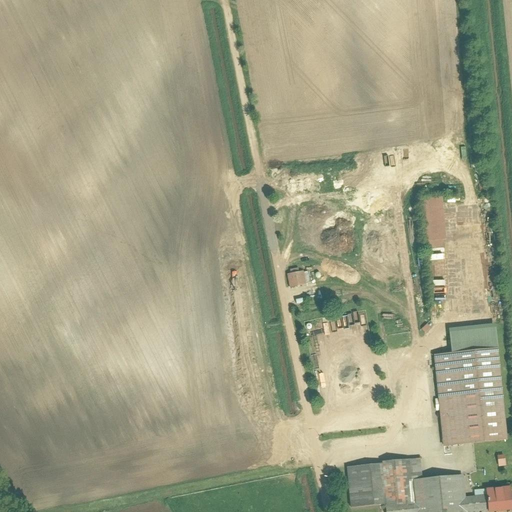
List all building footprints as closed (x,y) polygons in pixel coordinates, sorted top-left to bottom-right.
[(441,248),(437,198),(420,199),(423,249),(441,248)] [(302,272),(289,274),(291,287),(304,285),(302,272)] [(490,328),(448,333),(450,352),(492,348),(490,328)] [(402,347),(376,353),(377,359),(403,353),(402,347)] [(450,352),(433,354),(443,447),(509,439),(499,347),(492,348),(450,352)] [(504,456),(495,457),(496,467),(506,466),(504,456)] [(420,458),(346,466),(350,507),(385,504),(386,511),(479,511),(489,511),(487,494),(467,496),(464,474),(422,478),(420,458)] [(511,484),(487,488),(487,494),(489,511),(511,509),(511,484)]
